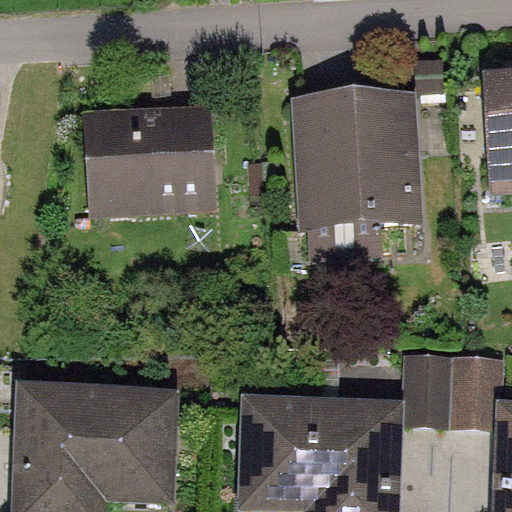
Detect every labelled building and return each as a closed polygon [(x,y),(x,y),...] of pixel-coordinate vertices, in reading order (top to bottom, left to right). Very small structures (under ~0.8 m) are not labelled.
[(511,95),(484,97),(491,202),(511,200),(511,95)] [(419,116),(301,119),(303,230),(422,227),(419,116)] [(88,219),(212,212),(207,133),(83,141),(88,219)] [(501,377),(431,375),(429,427),(499,429),(501,377)] [(173,418),(24,418),(24,509),(35,509),(34,511),(107,511),(108,509),(173,509),(173,418)] [(398,511),(399,425),(250,424),(249,511),(398,511)]
